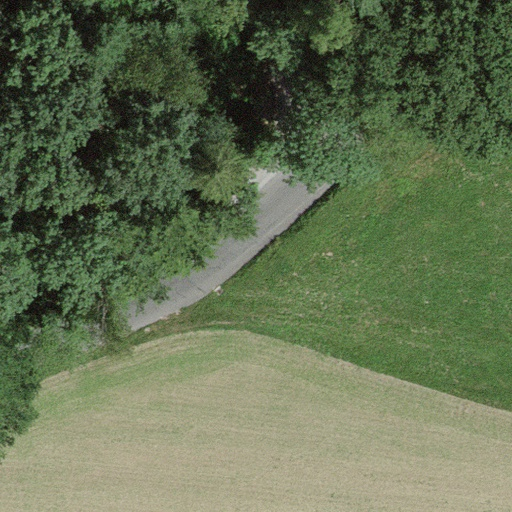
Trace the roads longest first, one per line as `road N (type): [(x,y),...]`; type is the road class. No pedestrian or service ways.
road 1 (unclassified): [(0,361),(163,295),(501,0)]
road 2 (track): [(246,0),(278,27),(354,122)]
